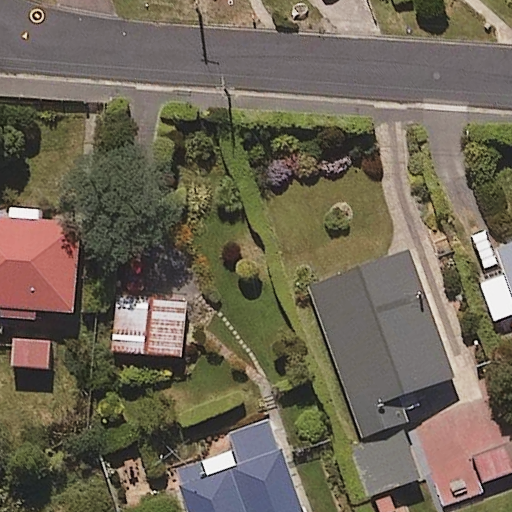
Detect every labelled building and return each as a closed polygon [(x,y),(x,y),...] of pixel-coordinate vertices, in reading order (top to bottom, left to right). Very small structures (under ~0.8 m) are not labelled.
[(0,331),(4,331),(4,318),(41,320),(42,308),(76,310),(80,214),(0,210),(0,331)] [(511,315),(511,243),(499,248),(506,268),(479,278),(495,321),(511,315)] [(362,437),(410,424),(400,397),(462,378),(412,249),(310,289),(362,437)] [(187,299),(118,293),(113,349),(182,355),(187,299)] [(410,424),(430,479),(443,511),(487,494),(484,488),(511,475),(511,418),(493,365),(462,378),(400,397),(410,424)] [(305,511),(272,419),(227,435),(232,449),(175,470),(190,511),(305,511)] [(410,424),(362,437),(363,439),(348,446),(368,500),(430,479),(410,424)]
